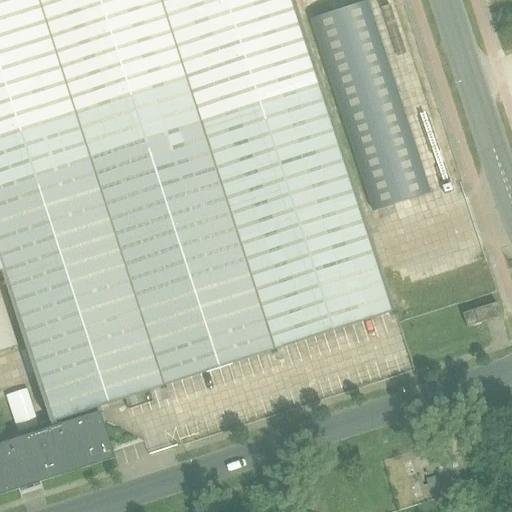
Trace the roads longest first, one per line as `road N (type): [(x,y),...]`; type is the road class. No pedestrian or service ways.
road 1 (unclassified): [(73,511),(511,368)]
road 2 (unclassified): [(511,205),(445,0)]
